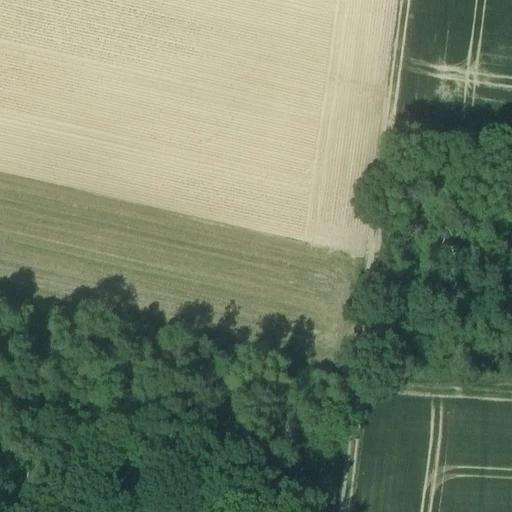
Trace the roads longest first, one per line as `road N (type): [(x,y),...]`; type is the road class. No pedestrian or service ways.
road 1 (track): [(339,511),(402,0)]
road 2 (track): [(511,394),(355,383)]
